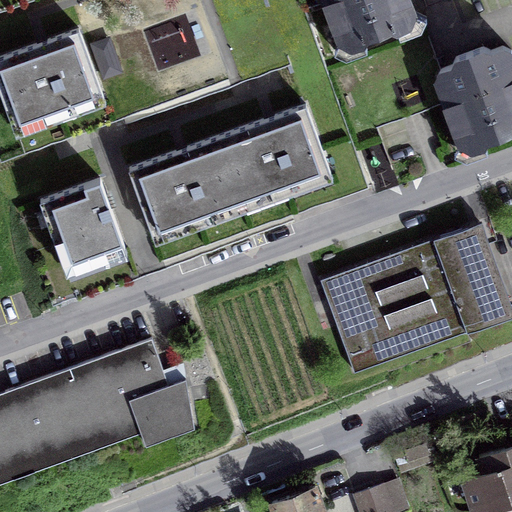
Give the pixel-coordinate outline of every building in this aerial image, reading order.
[(397,26),(410,21),(415,10),(410,0),(325,0),(340,38),(351,43),(364,39),(366,32),(391,23),(397,26)] [(29,124),(104,97),(79,27),(0,55),(0,87),(12,122),(26,117),(29,124)] [(511,50),(511,49),(502,45),(491,49),(483,46),(456,56),(452,64),(441,68),(436,77),(460,140),(471,145),(484,140),(487,134),(511,125),(511,50)] [(218,134),(241,196),(253,192),(256,199),(287,188),(284,181),(297,176),(300,184),(331,172),(306,102),(264,118),(218,134)] [(212,215),(243,204),(241,196),(218,134),(129,166),(152,229),(166,224),(168,231),(199,220),(197,212),(209,208),(212,215)] [(69,238),(78,263),(125,246),(100,177),(40,199),(56,243),(69,238)] [(467,329),(511,312),(511,306),(488,241),(477,245),(469,223),(433,236),(435,243),(347,275),(345,268),(320,277),(354,370),(379,361),(377,355),(465,323),(467,329)] [(152,336),(0,391),(0,481),(142,430),(146,443),(194,425),(186,376),(168,382),(152,336)] [(422,435),(403,441),(407,454),(426,447),(422,435)] [(511,443),(480,454),(485,470),(465,476),(476,511),(511,499),(511,443)] [(384,482),(354,492),(361,511),(388,511),(394,510),(384,482)] [(325,511),(315,484),(272,500),(276,511),(325,511)]
